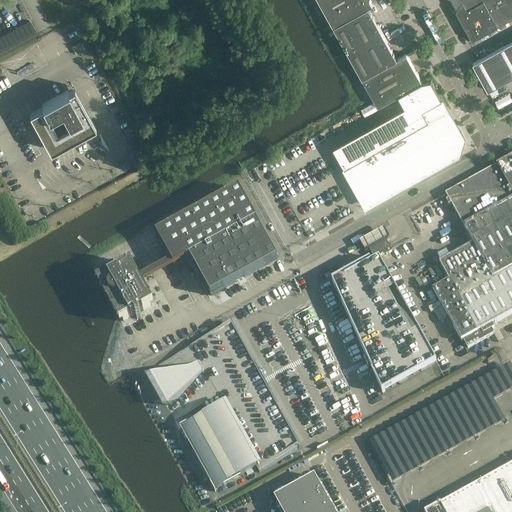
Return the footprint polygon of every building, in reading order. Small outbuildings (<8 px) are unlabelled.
[(370,0),(319,0),(333,26),(368,7),(373,4),(370,0)] [(511,0),(461,0),(462,1),(456,10),(472,40),(511,17),(511,0)] [(397,59),(368,7),(333,26),(362,78),(397,59)] [(0,52),(36,33),(29,21),(0,37),(0,52)] [(511,41),(473,63),(488,91),(511,77),(511,41)] [(422,82),(407,54),(397,59),(362,78),(378,106),(399,95),(422,82)] [(459,154),(464,138),(431,80),(422,82),(399,95),(405,107),(333,147),(367,206),(459,154)] [(96,126),(74,87),(68,91),(29,112),(51,151),(96,126)] [(511,158),(497,166),(445,195),(446,195),(464,228),(466,231),(474,245),(450,258),(446,252),(438,257),(441,263),(440,264),(449,281),(433,290),(461,341),(463,340),(468,349),(494,334),(491,329),(492,329),(493,328),(495,328),(494,327),(493,324),(511,313),(511,158)] [(278,259),(239,189),(156,235),(164,248),(132,265),(131,263),(96,283),(119,324),(135,315),(137,320),(141,318),(138,313),(154,305),(135,270),(167,253),(174,267),(190,258),(211,296),(278,259)] [(203,201),(187,207),(190,214),(205,207),(203,201)] [(361,241),(365,249),(389,236),(385,229),(361,241)] [(392,252),(386,242),(386,241),(369,251),(374,260),(385,253),(386,255),(392,252)] [(437,363),(379,259),(372,264),(370,261),(332,282),(359,343),(373,372),(382,393),(437,363)] [(301,450),(270,395),(255,368),(231,325),(147,371),(149,376),(151,375),(170,409),(169,410),(174,421),(203,405),(218,397),(215,390),(246,373),(261,400),(230,418),(228,414),(230,412),(226,407),(224,407),(209,416),(185,429),(183,430),(217,489),(218,488),(256,467),(259,473),(301,450)] [(511,511),(511,465),(427,511),(511,511)] [(337,511),(320,482),(318,483),(315,479),(316,479),(315,477),(313,478),(309,481),(308,478),(280,493),(281,496),(277,498),(275,499),(276,501),(279,505),(276,506),(279,511),(337,511)]
